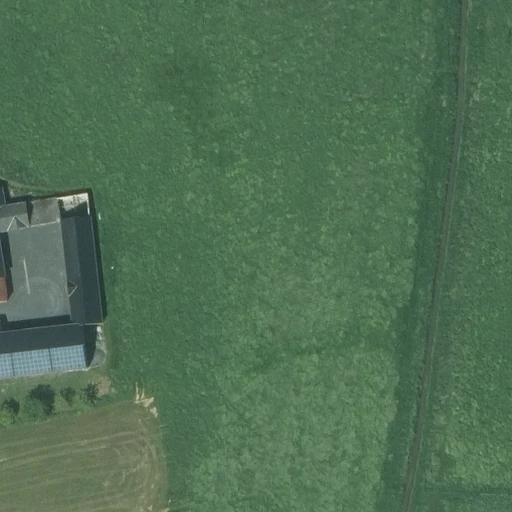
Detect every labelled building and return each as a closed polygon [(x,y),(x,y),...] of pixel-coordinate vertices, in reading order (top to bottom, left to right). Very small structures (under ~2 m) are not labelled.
[(1,190),(0,190),(0,304),(6,304),(0,256),(0,233),(30,229),(27,212),(25,205),(4,209),(1,190)] [(88,202),(27,212),(30,229),(61,224),(90,219),(88,202)] [(90,219),(61,224),(72,328),(83,327),(102,325),(90,219)] [(72,328),(1,336),(0,323),(0,379),(21,378),(88,370),(83,328),(83,327),(72,328)] [(102,325),(83,328),(88,370),(107,367),(102,325)] [(21,378),(0,379),(0,393),(1,393),(1,398),(23,396),(21,378)]
